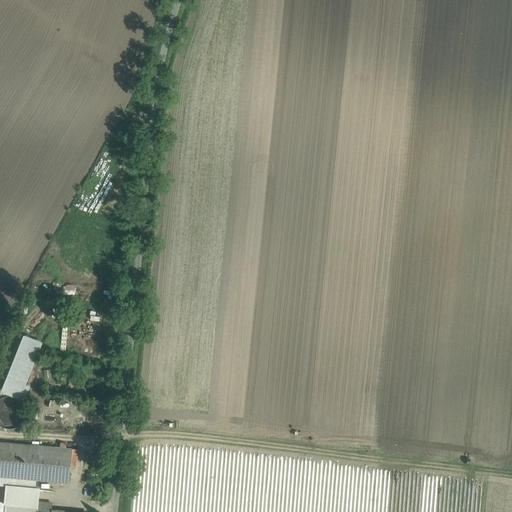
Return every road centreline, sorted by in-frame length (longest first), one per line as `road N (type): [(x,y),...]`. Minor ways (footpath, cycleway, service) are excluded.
road 1 (unclassified): [(181,0),(157,80),(114,511)]
road 2 (track): [(511,475),(121,435)]
